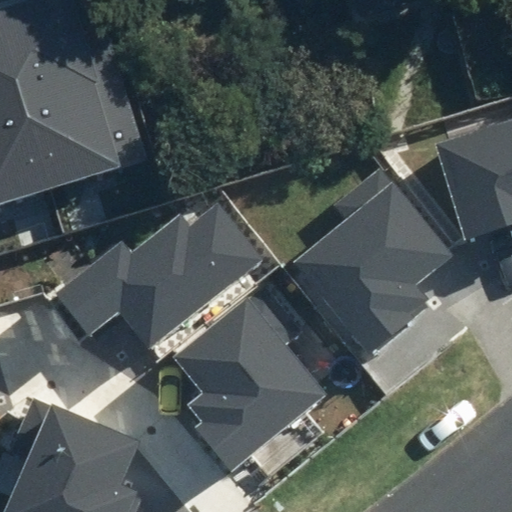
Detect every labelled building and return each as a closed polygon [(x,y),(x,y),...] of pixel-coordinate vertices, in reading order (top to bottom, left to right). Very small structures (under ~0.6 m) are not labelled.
[(105,0),(44,0),(0,12),(0,226),(156,184),(105,0)] [(359,0),(364,15),(413,0),(359,0)] [(511,110),(440,133),(471,230),(510,219),(511,225),(511,110)] [(395,157),(282,245),(374,360),(448,302),(432,281),(470,251),(395,157)] [(182,187),(54,285),(94,337),(122,316),(149,352),(273,256),(213,179),(190,197),(182,187)] [(217,396),(193,415),(238,470),(336,390),(288,332),(304,320),(266,274),(176,347),(217,396)] [(31,451),(6,511),(132,511),(142,488),(123,481),(141,434),(35,392),(14,445),(31,451)]
